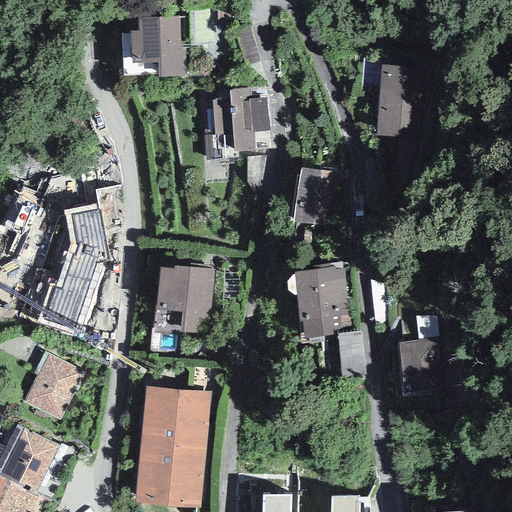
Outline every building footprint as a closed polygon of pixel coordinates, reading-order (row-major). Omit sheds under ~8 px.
[(138,18),(138,32),(130,32),(131,64),(157,63),(157,77),(184,76),(183,47),(187,47),(186,17),(138,18)] [(248,23),(233,29),(246,68),(262,62),(248,23)] [(381,64),(377,136),(418,138),(422,66),(381,64)] [(250,89),(229,90),(230,99),(212,100),(214,135),(233,134),(234,151),(270,149),(266,95),(251,96),(250,89)] [(338,173),(300,168),(293,223),(330,228),(338,173)] [(97,204),(63,211),(70,243),(55,285),(49,283),(36,321),(81,337),(108,260),(97,204)] [(314,270),(294,272),(299,322),(302,322),(303,338),(337,334),(350,333),(342,262),(314,266),(314,270)] [(213,269),(174,265),(174,269),(159,268),(152,332),(207,337),(213,269)] [(361,332),(350,333),(337,334),(341,378),(366,375),(361,332)] [(439,339),(398,343),(403,397),(444,393),(439,339)] [(85,372),(48,353),(23,401),(60,420),(85,372)] [(211,392),(145,386),(140,446),(205,452),(211,392)] [(60,446),(16,424),(0,455),(0,477),(22,488),(24,484),(37,490),(60,446)] [(200,509),(205,452),(140,446),(135,503),(200,509)] [(43,511),(49,501),(22,488),(0,477),(0,511),(23,511),(25,509),(31,511),(43,511)] [(262,495),(261,511),(289,511),(290,496),(262,495)] [(358,511),(358,497),(331,496),(330,511),(358,511)]
